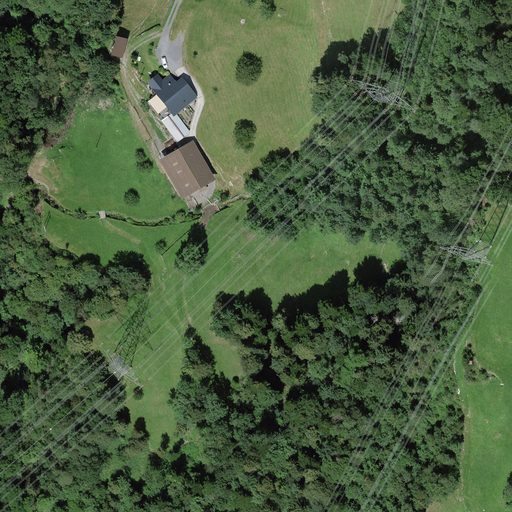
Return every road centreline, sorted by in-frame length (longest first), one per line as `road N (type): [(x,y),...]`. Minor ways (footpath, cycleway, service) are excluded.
road 1 (trunk): [(160,511),(284,361),(343,268),(398,158),(453,0)]
road 2 (track): [(191,131),(240,206),(205,223),(184,249),(179,280),(198,460)]
road 3 (track): [(133,238),(158,295),(208,361),(241,443)]
road 4 (track): [(179,0),(162,49),(198,99),(189,139),(180,145)]
road 5 (track): [(165,28),(137,42),(122,74),(162,152)]
